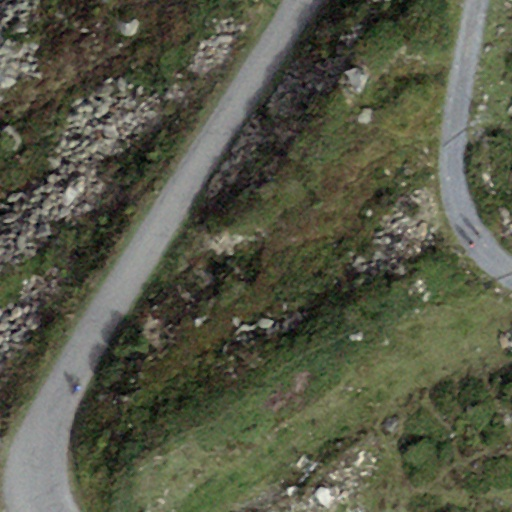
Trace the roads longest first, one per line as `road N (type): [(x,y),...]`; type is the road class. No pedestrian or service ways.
road 1 (tertiary): [(301,0),(32,436),(39,511)]
road 2 (track): [(478,0),(454,205),(511,286)]
